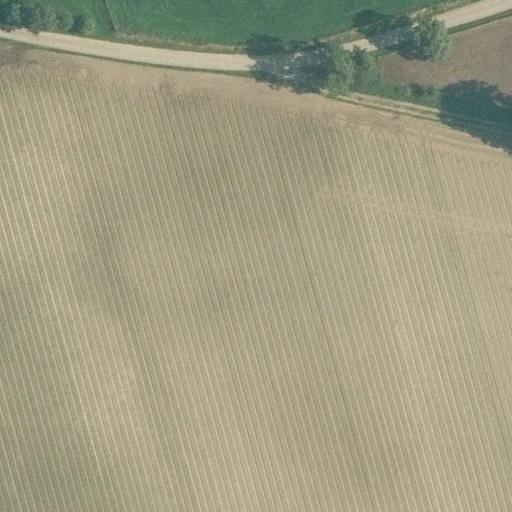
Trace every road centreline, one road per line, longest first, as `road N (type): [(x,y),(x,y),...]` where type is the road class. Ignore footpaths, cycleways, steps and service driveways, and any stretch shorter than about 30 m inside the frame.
road 1 (track): [(256,65),(338,54),(511,1)]
road 2 (track): [(511,130),(256,65)]
road 3 (track): [(256,65),(0,30)]
